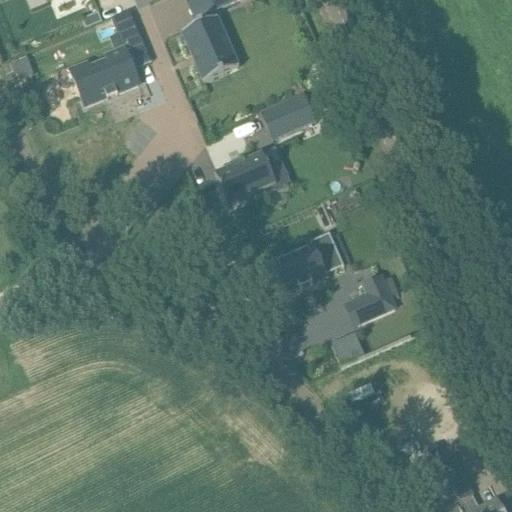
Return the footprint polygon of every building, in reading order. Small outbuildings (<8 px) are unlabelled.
[(245,0),(206,0),(213,14),(245,0)] [(129,14),(111,22),(117,38),(121,48),(139,40),(129,14)] [(98,15),(82,21),(86,30),(102,24),(98,15)] [(217,21),(182,37),(204,87),(227,76),(239,71),(231,53),(217,21)] [(60,65),(80,57),(74,41),(14,64),(29,104),(50,97),(44,81),(63,74),(60,65)] [(90,67),(71,75),(85,110),(139,88),(133,73),(124,53),(115,57),(106,61),(107,64),(91,70),(90,67)] [(261,116),(260,116),(272,145),(274,145),(273,144),(315,126),(317,126),(304,97),(303,97),(303,98),(261,117),(261,116)] [(216,176),(214,177),(229,209),(230,209),(230,208),(275,188),(275,189),(276,189),(268,171),(282,165),(275,151),(262,157),(262,156),(260,157),(261,157),(216,177),(216,176)] [(313,251),(270,269),(272,274),(273,279),(274,278),(284,300),(328,281),(326,277),(343,270),(335,250),(323,255),(320,248),(313,251)] [(368,299),(349,307),(359,329),(395,313),(381,280),(363,288),(368,299)] [(452,459),(426,473),(447,511),(448,511),(472,499),(473,499),(452,459)] [(448,511),(502,511),(498,504),(483,511),(479,511),(472,499),(448,511)]
